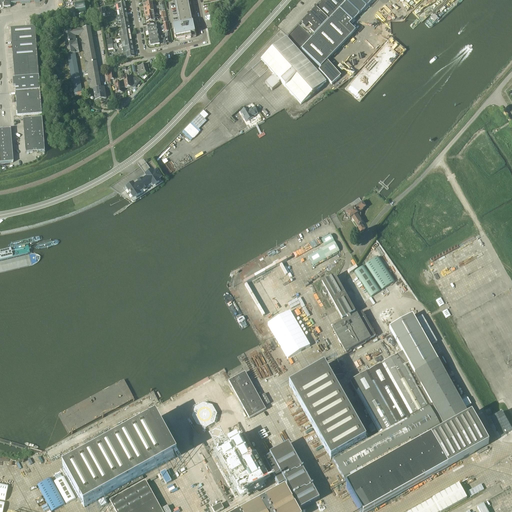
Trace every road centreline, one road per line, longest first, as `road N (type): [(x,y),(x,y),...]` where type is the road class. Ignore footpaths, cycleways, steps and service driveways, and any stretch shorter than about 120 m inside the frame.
road 1 (tertiary): [(116,170),(156,139),(286,0)]
road 2 (residential): [(133,0),(143,56),(205,41),(198,0)]
road 3 (tertiary): [(0,215),(116,170)]
